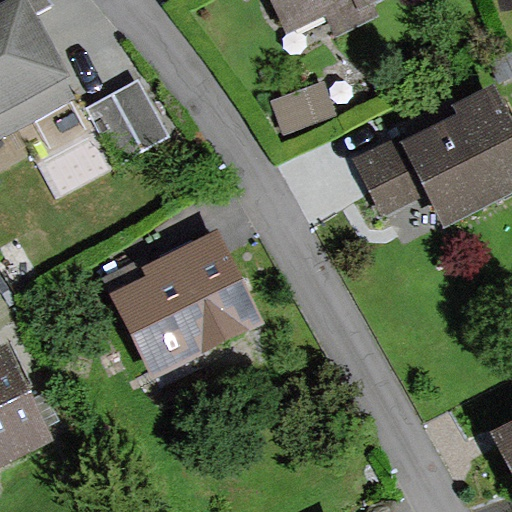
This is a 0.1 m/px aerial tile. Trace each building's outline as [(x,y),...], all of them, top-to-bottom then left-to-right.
[(264,0),(287,46),(324,28),(336,51),(379,30),(373,20),(413,0),(264,0)] [(23,16),(0,27),(0,152),(35,133),(52,164),(92,143),(23,16)] [(136,87),(84,115),(117,174),(168,146),(136,87)] [(323,87),(268,109),(282,144),(337,123),(323,87)] [(456,135),(401,162),(393,147),(352,166),(381,226),(422,206),(443,250),(511,216),(511,138),(494,101),(450,123),(456,135)] [(263,341),(216,245),(138,284),(132,270),(98,287),(152,395),(263,341)] [(0,483),(50,459),(0,357),(0,483)] [(511,449),(491,460),(511,502),(511,449)]
